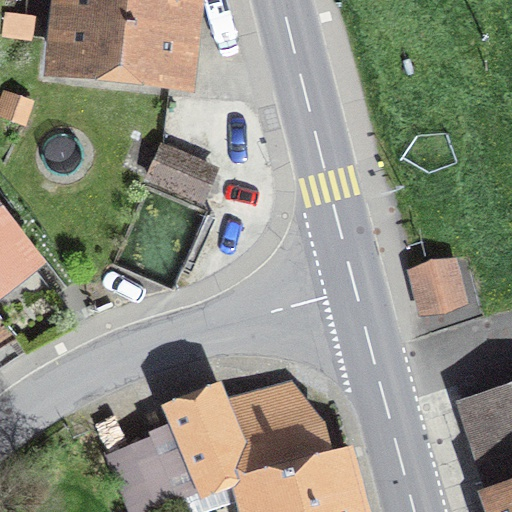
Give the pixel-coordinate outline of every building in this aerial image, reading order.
[(76,0),(70,66),(171,76),(179,0),(76,0)] [(198,199),(211,169),(162,148),(149,179),(198,199)] [(0,222),(0,281),(29,259),(0,222)] [(453,262),(412,272),(423,314),(464,304),(453,262)] [(221,395),(170,416),(200,490),(249,470),(260,511),(348,511),(337,468),(324,471),(313,431),(303,434),(289,386),(225,403),(221,395)] [(511,511),(511,387),(464,403),(499,511),(511,511)]
